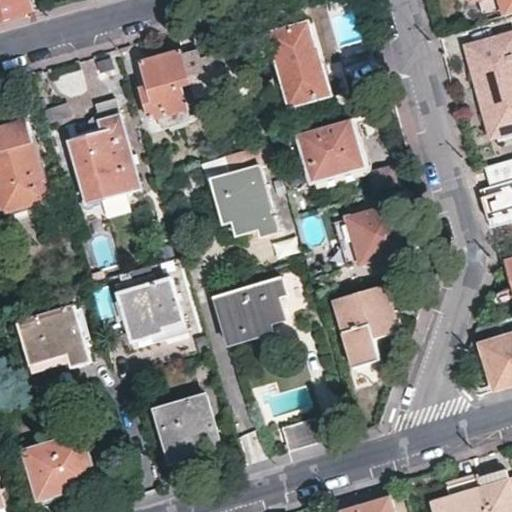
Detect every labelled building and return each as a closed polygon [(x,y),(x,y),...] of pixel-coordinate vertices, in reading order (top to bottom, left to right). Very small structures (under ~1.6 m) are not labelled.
[(0,0),(0,19),(30,11),(26,0),(0,0)] [(316,51),(308,23),(272,34),(293,106),(347,91),(352,88),(355,85),(356,80),(357,74),(355,70),(352,66),(352,65),(342,66),(342,67),(326,72),(319,50),(316,51)] [(178,33),(183,52),(198,102),(218,95),(216,92),(244,83),(236,53),(203,62),(193,28),(178,32),(178,33)] [(511,38),(468,50),(471,59),(493,133),(511,128),(511,38)] [(198,102),(183,52),(142,64),(148,83),(141,85),(152,124),(200,109),(198,102)] [(465,60),(486,135),(493,133),(471,59),(465,60)] [(421,131),(409,92),(394,96),(406,135),(421,131)] [(70,135),(91,203),(143,189),(117,98),(97,103),(99,109),(104,125),(89,129),(70,135)] [(89,129),(104,125),(99,109),(87,123),(89,129)] [(352,118),(301,134),(314,181),(367,166),(352,118)] [(52,201),(30,122),(0,130),(0,205),(26,199),(28,208),(52,201)] [(511,159),(495,164),(498,179),(505,204),(500,205),(506,225),(511,223),(511,159)] [(281,232),(263,165),(215,179),(220,200),(228,198),(239,236),(259,231),(261,238),(281,232)] [(493,180),(500,205),(505,204),(498,179),(493,180)] [(402,223),(396,204),(349,218),(361,263),(402,251),(395,226),(402,223)] [(295,234),(274,240),(277,253),(298,247),(295,234)] [(214,295),(229,344),(250,337),(249,329),(286,318),(280,296),(287,293),(283,275),(214,295)] [(189,329),(173,276),(120,293),(133,341),(163,332),(165,337),(189,329)] [(401,331),(388,284),(336,299),(354,368),(381,359),(376,339),(401,331)] [(93,363),(76,305),(19,322),(32,368),(69,357),(73,369),(93,363)] [(475,339),(471,348),(483,344),(497,390),(511,385),(511,334),(506,336),(502,319),(480,325),(475,339)] [(222,444),(208,394),(155,409),(169,456),(197,449),(199,451),(222,444)] [(314,443),(326,440),(318,415),(285,425),(292,449),(314,443)] [(98,482),(83,433),(27,450),(40,498),(98,482)] [(492,511),(511,511),(511,477),(504,480),(501,469),(481,475),(492,511)] [(438,511),(492,511),(481,475),(450,484),(453,495),(435,501),(438,511)] [(397,511),(393,496),(345,511),(397,511)]
